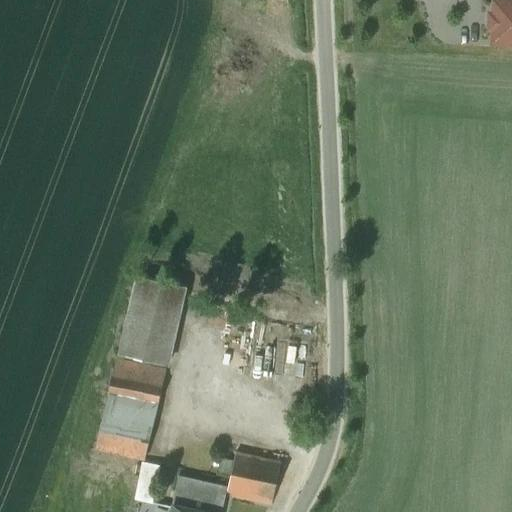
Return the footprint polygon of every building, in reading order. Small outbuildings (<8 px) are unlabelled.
[(511,41),(511,0),(492,0),(492,9),(489,9),(488,29),(491,29),(491,41),(511,41)] [(184,286),(137,276),(120,354),(167,364),(184,286)] [(165,372),(115,361),(108,396),(158,407),(165,372)] [(158,407),(108,396),(100,432),(150,442),(158,407)] [(150,442),(100,432),(96,449),(146,460),(150,442)] [(281,461),(238,453),(230,492),(272,500),(281,461)] [(159,465),(144,462),(136,499),(151,502),(159,465)] [(223,511),(228,486),(180,476),(173,507),(176,508),(174,511),(223,511)]
